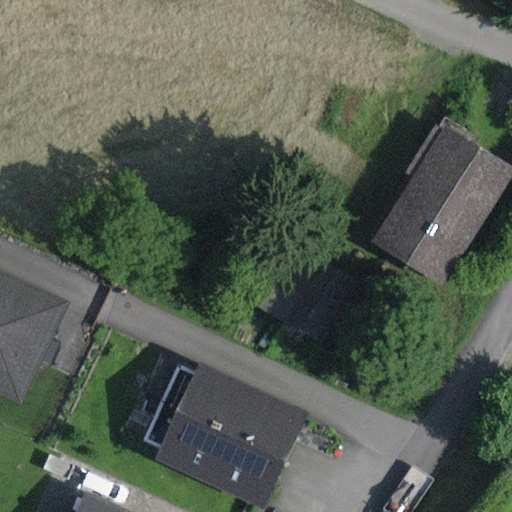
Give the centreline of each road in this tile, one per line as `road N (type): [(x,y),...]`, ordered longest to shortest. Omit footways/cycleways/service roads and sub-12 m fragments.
road 1 (residential): [(0,251),(438,440)]
road 2 (residential): [(511,315),(438,440)]
